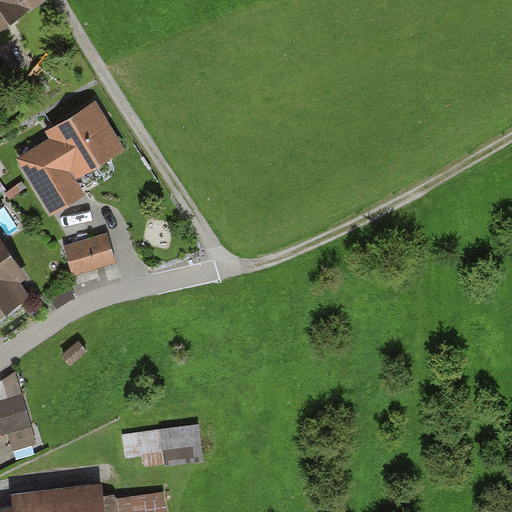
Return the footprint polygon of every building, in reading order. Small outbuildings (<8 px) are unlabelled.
[(0,0),(0,29),(44,0),(0,0)] [(54,139),(22,155),(52,213),(85,195),(76,179),(125,154),(99,104),(49,129),(54,139)] [(0,319),(31,300),(20,282),(29,277),(0,229),(0,319)] [(108,235),(69,243),(74,270),(113,263),(108,235)] [(80,339),(63,355),(72,365),(89,350),(80,339)] [(18,376),(0,386),(0,419),(8,448),(36,441),(18,376)] [(198,425),(123,434),(126,457),(141,456),(143,468),(203,461),(198,425)] [(16,507),(0,508),(0,511),(163,511),(161,495),(107,500),(106,481),(14,490),(16,507)]
